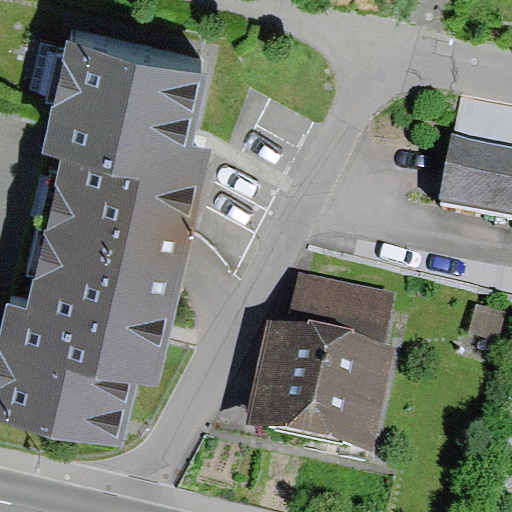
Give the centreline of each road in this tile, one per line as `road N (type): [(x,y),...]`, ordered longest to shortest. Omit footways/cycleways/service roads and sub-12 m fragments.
road 1 (unclassified): [(135,511),(395,46)]
road 2 (residential): [(221,0),(395,46)]
